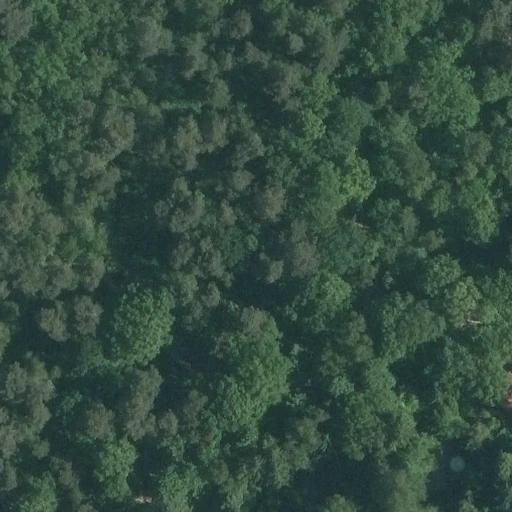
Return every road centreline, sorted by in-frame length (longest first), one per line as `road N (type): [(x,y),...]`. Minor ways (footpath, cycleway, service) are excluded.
road 1 (track): [(131,511),(213,447),(331,383)]
road 2 (track): [(331,383),(511,303)]
